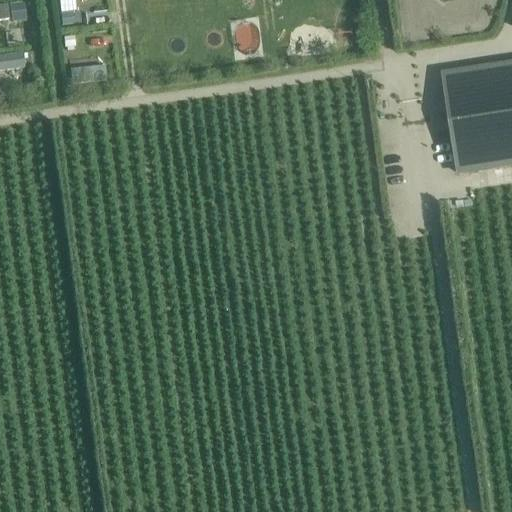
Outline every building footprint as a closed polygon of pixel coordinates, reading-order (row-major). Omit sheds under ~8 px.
[(0,4),(0,19),(8,19),(6,4),(0,4)] [(22,4),(10,6),(11,14),(23,12),(22,4)] [(72,13),(62,14),(63,25),(73,24),(72,13)] [(75,37),(66,37),(66,48),(75,47),(75,37)] [(22,52),(0,55),(0,72),(24,69),(22,52)] [(32,53),(23,54),(24,65),(33,64),(32,53)] [(104,66),(70,69),(71,85),(105,81),(104,66)] [(511,66),(445,77),(459,175),(511,167),(511,66)] [(379,86),(398,86),(398,77),(379,77),(379,86)] [(41,86),(27,88),(28,100),(43,98),(41,86)] [(388,111),(409,108),(406,89),(385,92),(388,111)]
